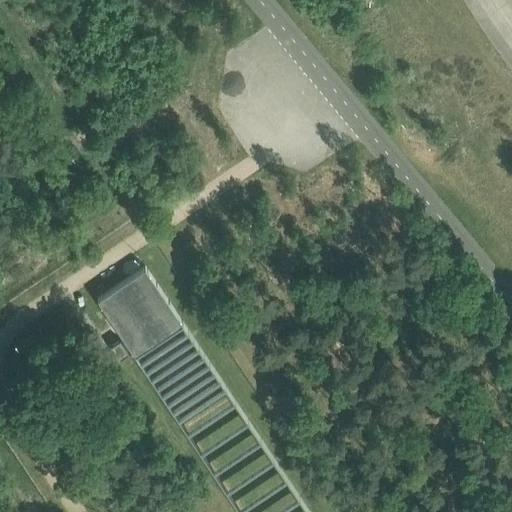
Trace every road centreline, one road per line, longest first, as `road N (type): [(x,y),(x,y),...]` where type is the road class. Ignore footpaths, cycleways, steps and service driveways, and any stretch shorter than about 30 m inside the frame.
road 1 (unclassified): [(0,348),(21,319),(344,102)]
road 2 (unclassified): [(344,102),(511,304)]
road 3 (unclassified): [(78,511),(9,407),(0,377)]
road 4 (unclassified): [(259,0),(344,102)]
